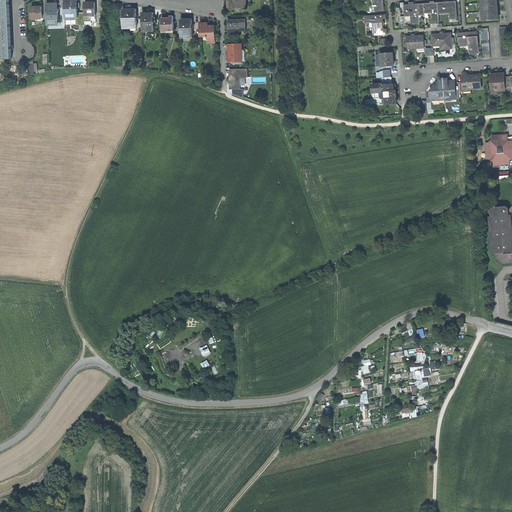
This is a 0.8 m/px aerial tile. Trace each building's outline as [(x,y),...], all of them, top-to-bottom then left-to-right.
[(10,0),(0,0),(0,57),(13,57),(10,0)] [(78,0),(66,0),(66,7),(67,17),(73,16),(78,16),(78,0)] [(95,0),(94,0),(85,0),(87,21),(97,21),(95,0)] [(246,0),(228,0),(229,9),(234,8),(234,4),(246,3),(246,0)] [(383,0),(375,0),(376,0),(377,0),(378,4),(375,4),(375,10),(384,9),(383,0)] [(454,0),(438,1),(439,12),(450,11),(450,16),(457,15),(456,0),(454,0)] [(497,0),(481,0),(483,18),(499,17),(497,0)] [(58,1),(47,2),(47,11),(49,11),(49,13),(47,13),(47,22),(55,22),(54,19),(59,18),(59,9),(60,9),(60,7),(58,7),(58,1)] [(420,2),(420,10),(425,10),(425,12),(432,12),(432,16),(429,17),(430,23),(439,22),(439,12),(438,1),(420,2)] [(420,2),(404,3),(405,15),(413,15),(413,22),(421,22),(420,10),(420,2)] [(42,5),(32,5),(33,17),(42,17),(42,5)] [(136,7),(124,8),(125,27),(138,27),(136,7)] [(154,11),(143,11),(144,30),(155,30),(154,11)] [(386,13),(365,14),(366,21),(375,21),(375,25),(374,25),(374,33),(388,33),(387,27),(384,27),(384,17),(386,17),(386,13)] [(171,17),(162,17),(162,31),(167,31),(167,28),(174,27),(174,14),(171,14),(171,17)] [(192,18),(181,18),(182,35),(193,35),(192,18)] [(246,18),(228,19),(229,34),(235,33),(234,30),(246,29),(246,18)] [(209,24),(209,21),(200,21),(201,32),(208,32),(209,37),(215,37),(214,23),(209,24)] [(476,51),(479,50),(478,35),(475,35),(475,30),(459,31),(460,43),(473,43),(473,47),(470,47),(470,53),(476,52),(476,51)] [(433,34),(433,44),(445,44),(445,47),(452,47),(451,33),(433,34)] [(424,34),(407,35),(408,46),(424,45),(424,34)] [(242,43),(229,43),(230,60),(243,59),(242,43)] [(394,51),(382,52),(383,64),(395,64),(394,51)] [(39,72),(37,62),(30,63),(32,74),(39,72)] [(248,67),(230,68),(231,88),(234,88),(241,87),(240,74),(249,73),(248,67)] [(491,87),(496,86),(498,90),(506,90),(506,85),(505,75),(505,72),(490,73),(491,81),(493,81),(494,85),(491,85),(491,87)] [(481,74),(463,75),(463,80),(464,86),(468,86),(468,88),(482,87),(481,74)] [(435,83),(431,89),(431,91),(432,98),(440,98),(440,95),(445,95),(444,76),(440,77),(440,83),(435,83)] [(444,76),(445,95),(456,94),(456,80),(448,80),(448,76),(444,76)] [(381,82),(373,83),(373,90),(376,90),(382,90),(382,96),(386,96),(386,102),(397,102),(396,89),(394,89),(394,83),(392,83),(384,83),(384,82),(381,82)] [(234,93),(244,97),(244,87),(241,87),(234,88),(234,93)] [(490,141),(486,141),(487,157),(492,157),(492,160),(494,159),(495,164),(511,163),(511,159),(511,156),(511,135),(508,136),(508,133),(492,134),(493,137),(490,141)] [(511,177),(510,170),(499,171),(500,175),(500,178),(511,177)] [(494,208),(491,212),(492,213),(493,217),(491,217),(494,252),(496,252),(497,257),(503,262),(511,261),(511,208),(510,211),(506,207),(494,208)] [(415,335),(406,339),(408,344),(416,340),(415,335)] [(208,346),(201,349),(204,357),(212,354),(208,346)] [(425,363),(426,353),(418,352),(417,362),(425,363)] [(364,373),(370,373),(369,365),(371,365),(371,359),(362,360),(364,373)] [(202,364),(204,369),(211,365),(208,360),(202,364)] [(417,389),(429,388),(428,377),(432,376),(431,368),(437,368),(436,361),(430,361),(430,365),(424,366),(424,370),(414,371),(416,385),(411,386),(412,393),(418,392),(417,389)] [(361,380),(363,386),(372,384),(371,378),(361,380)] [(355,397),(355,403),(368,403),(368,392),(361,392),(361,397),(355,397)] [(403,418),(418,416),(417,407),(402,409),(403,418)]
